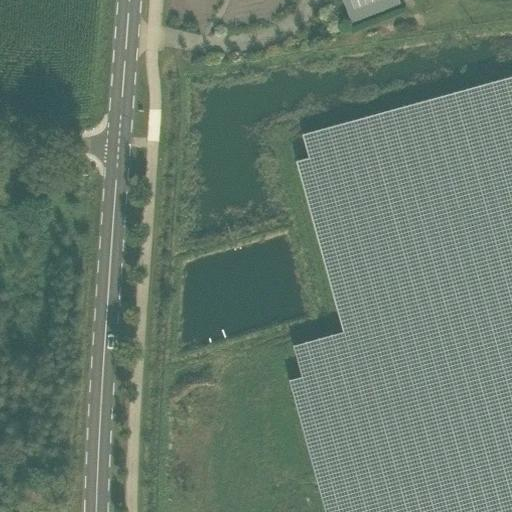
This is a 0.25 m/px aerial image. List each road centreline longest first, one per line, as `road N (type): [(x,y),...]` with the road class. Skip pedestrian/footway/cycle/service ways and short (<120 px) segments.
road 1 (primary): [(101,511),(115,147)]
road 2 (primary): [(115,147),(127,0)]
